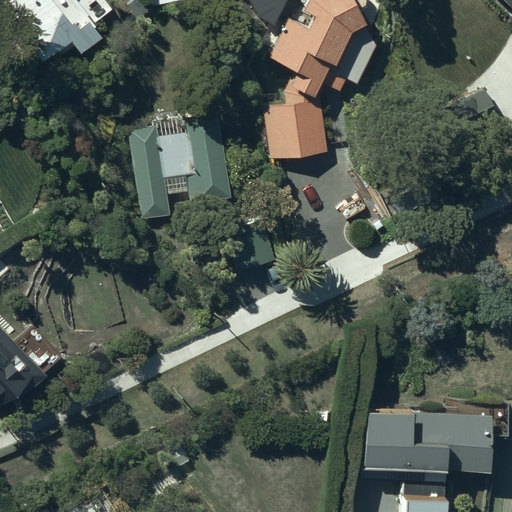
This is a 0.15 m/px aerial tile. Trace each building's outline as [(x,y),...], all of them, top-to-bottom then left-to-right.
[(106,19),(92,0),(7,0),(1,5),(45,64),(106,19)] [(297,0),(267,61),(334,94),(372,17),(337,0),(297,0)] [(326,151),(317,98),(260,107),(269,161),(326,151)] [(210,118),(124,130),(134,204),(221,192),(210,118)] [(218,228),(227,273),(271,264),(262,219),(218,228)] [(44,387),(0,343),(0,416),(8,424),(44,387)] [(490,425),(368,419),(366,477),(487,483),(490,425)] [(100,511),(95,503),(80,511),(100,511)]
